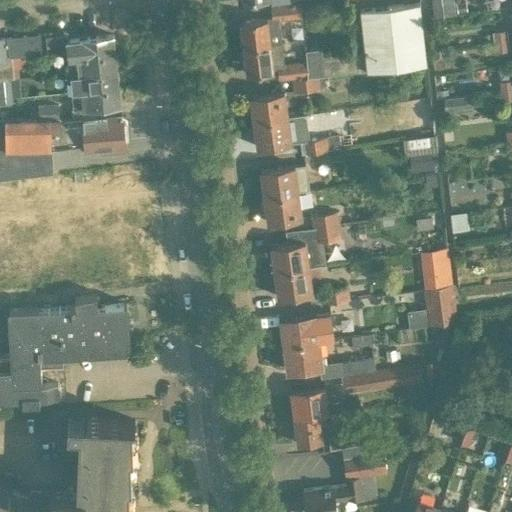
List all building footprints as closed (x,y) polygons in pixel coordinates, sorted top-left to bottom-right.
[(454,0),(431,0),(434,16),(456,13),(454,0)] [(365,51),(350,53),(353,70),(426,63),(421,16),(419,1),(360,8),(365,51)] [(240,21),(243,46),(282,42),(280,18),(300,16),(298,3),(269,6),(270,17),(240,21)] [(508,40),(507,29),(492,31),(494,42),(508,40)] [(38,34),(0,38),(0,56),(11,55),(18,55),(24,54),(40,52),(69,49),(68,39),(67,31),(38,34)] [(76,57),(115,54),(113,34),(68,39),(69,49),(70,58),(76,57)] [(508,40),(494,42),(483,43),(485,53),(509,49),(508,40)] [(293,77),(293,78),(308,76),(306,62),(285,64),(282,42),(243,46),(245,73),(277,70),(278,78),(293,77)] [(305,50),(306,62),(308,76),(318,75),(318,74),(353,70),(350,53),(322,56),(322,49),(305,50)] [(25,66),(24,54),(18,55),(11,55),(0,56),(0,78),(10,77),(19,77),(18,66),(25,66)] [(65,64),(66,75),(117,69),(115,54),(76,57),(77,62),(65,64)] [(68,91),(80,90),(119,87),(117,69),(66,75),(68,91)] [(308,76),(293,78),(294,90),(320,88),(318,75),(308,76)] [(0,94),(12,93),(10,77),(0,78),(0,94)] [(511,77),(499,79),(499,80),(500,90),(511,88),(511,77)] [(119,87),(80,90),(81,98),(72,99),(73,109),(121,104),(119,87)] [(511,88),(500,90),(501,101),(511,99),(511,88)] [(250,95),(253,121),(288,116),(285,90),(250,95)] [(0,102),(13,101),(12,93),(0,94),(0,102)] [(474,107),(472,94),(443,97),(444,110),(474,107)] [(38,116),(59,117),(59,104),(39,104),(38,116)] [(122,114),(68,120),(70,136),(71,146),(84,144),(84,147),(101,146),(101,152),(112,151),(113,152),(126,151),(122,114)] [(71,146),(70,136),(68,120),(68,118),(59,117),(38,116),(3,117),(0,117),(0,176),(52,171),(50,148),(71,146)] [(288,116),(253,121),(257,147),(292,143),(288,116)] [(302,153),(329,149),(329,148),(340,146),(339,134),(327,136),(327,135),(300,139),(302,153)] [(437,146),(413,147),(414,167),(437,167),(437,146)] [(260,171),(264,197),(298,192),(298,190),(309,189),(306,164),(295,165),(295,166),(260,171)] [(98,283),(40,291),(36,264),(144,254),(135,179),(0,194),(0,352),(13,351),(10,307),(39,305),(39,307),(61,305),(64,349),(65,361),(55,361),(56,378),(57,378),(60,381),(60,384),(109,378),(106,347),(100,303),(99,293),(99,291),(98,283)] [(302,218),(298,192),(264,197),(267,223),(302,218)] [(337,209),(310,212),(312,226),(338,222),(337,209)] [(454,210),(454,227),(471,227),(470,209),(454,210)] [(420,237),(438,235),(436,219),(418,221),(420,237)] [(312,226),(280,230),(282,242),(282,243),(305,240),(321,238),(341,236),(340,222),(338,222),(312,226)] [(308,266),(308,265),(305,240),(282,243),(271,245),(274,271),(308,266)] [(319,264),(308,265),(308,266),(274,271),(278,297),(312,293),(310,279),(321,277),(319,264)] [(456,308),(453,283),(443,284),(448,322),(452,321),(456,308)] [(322,289),(324,302),(350,298),(348,286),(322,289)] [(65,361),(64,349),(61,305),(39,307),(39,305),(10,307),(13,351),(15,351),(16,379),(17,379),(18,393),(22,392),(22,398),(40,397),(40,393),(57,392),(60,389),(60,381),(57,378),(56,378),(55,361),(65,361)] [(281,318),(284,344),(319,339),(319,338),(328,337),(326,323),(333,322),(332,311),(314,313),(314,314),(281,318)] [(320,365),(322,376),(358,371),(364,371),(364,370),(371,369),(370,356),(322,362),(319,339),(284,344),(288,369),(320,365)] [(0,393),(18,393),(17,379),(16,379),(15,351),(13,351),(0,352),(0,393)] [(396,366),(371,369),(364,370),(364,371),(358,371),(360,387),(399,383),(396,366)] [(292,403),(294,416),(343,410),(342,399),(327,401),(325,386),(290,390),(292,403)] [(343,410),(294,416),(298,441),(322,438),(321,427),(333,426),(333,420),(344,419),(343,410)] [(123,511),(123,510),(130,510),(129,493),(125,491),(125,481),(131,480),(131,464),(127,462),(127,451),(133,451),(133,435),(129,433),(128,421),(135,421),(135,420),(87,417),(69,416),(68,428),(80,429),(77,476),(77,486),(32,483),(28,492),(17,488),(0,481),(0,511),(123,511)] [(458,423),(452,438),(461,441),(466,425),(458,422),(458,423)] [(466,425),(461,441),(469,444),(475,429),(466,425)] [(332,433),(334,444),(352,442),(350,431),(332,433)] [(502,439),(497,455),(505,458),(511,442),(502,439)] [(387,471),(384,451),(343,456),(346,484),(333,486),(333,485),(303,488),(306,511),(336,511),(335,499),(348,498),(348,499),(377,496),(375,473),(387,471)] [(412,511),(438,511),(439,508),(416,501),(412,511)]
